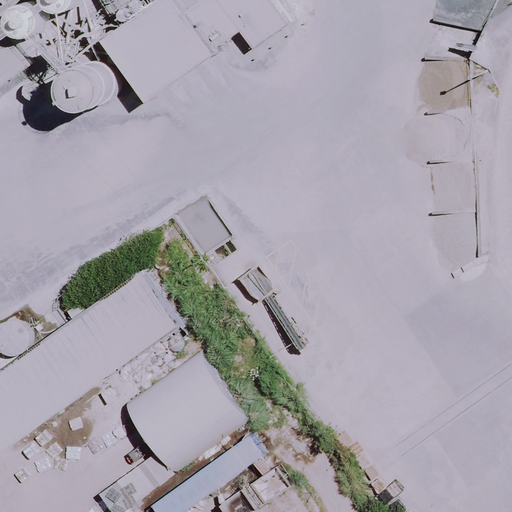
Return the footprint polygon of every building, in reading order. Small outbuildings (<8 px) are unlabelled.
[(155,101),(224,52),(221,48),(243,32),(257,51),(297,23),(281,0),(200,0),(194,4),(191,0),(169,0),(113,41),(155,101)] [(0,88),(37,62),(7,21),(0,26),(0,88)] [(104,108),(108,106),(111,105),(112,104),(116,102),(119,99),(122,95),(123,91),(125,87),(125,82),(125,78),(123,74),(121,69),(119,66),(116,63),(112,60),(108,58),(104,57),(99,57),(95,57),(90,59),(86,60),(83,63),(80,66),(77,70),(75,74),(74,78),(74,83),(74,87),(75,91),(77,95),(80,99),(83,102),(87,105),(91,107),(95,108),(100,108),(104,108)] [(0,388),(0,470),(185,337),(146,283),(0,388)] [(245,417),(204,357),(131,408),(172,467),(245,417)] [(247,511),(293,480),(256,427),(155,498),(164,511),(191,511),(215,495),(226,511),(247,511)]
